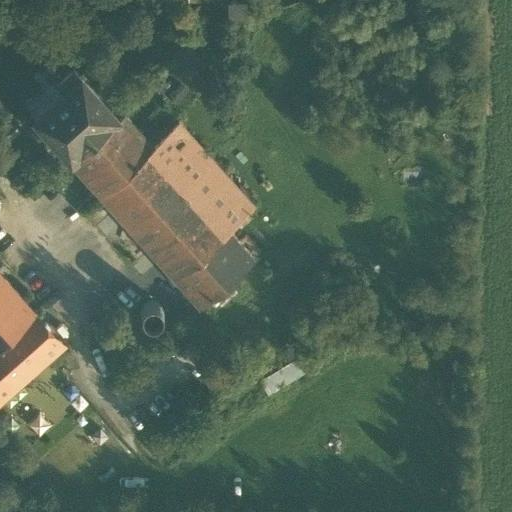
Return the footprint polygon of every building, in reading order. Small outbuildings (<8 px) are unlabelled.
[(111,6),(105,0),(67,0),(93,25),(111,6)] [(243,10),(243,0),(227,0),(228,11),(243,10)] [(70,160),(118,116),(79,75),(31,119),(70,160)] [(118,116),(70,160),(203,302),(253,255),(229,229),(255,204),(179,122),(154,146),(122,112),(118,116)] [(0,342),(35,312),(0,272),(0,342)] [(0,399),(63,345),(35,312),(0,342),(0,399)] [(302,353),(258,378),(267,393),(311,368),(302,353)]
